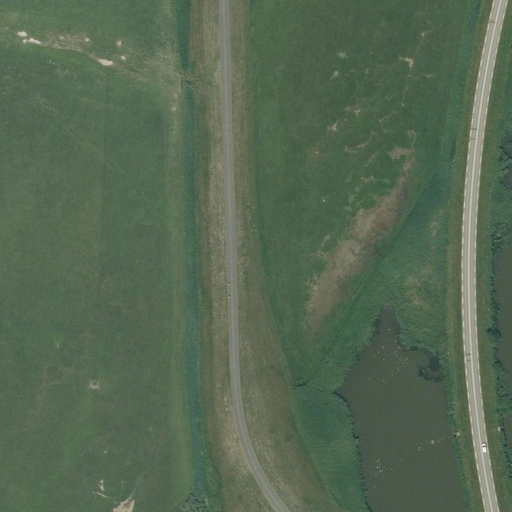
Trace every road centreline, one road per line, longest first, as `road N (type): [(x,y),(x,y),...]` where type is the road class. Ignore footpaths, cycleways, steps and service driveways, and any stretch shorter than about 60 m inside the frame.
road 1 (unclassified): [(282,511),(253,467),(235,399),(222,0)]
road 2 (primary): [(491,511),(467,273),(473,157),(500,0)]
